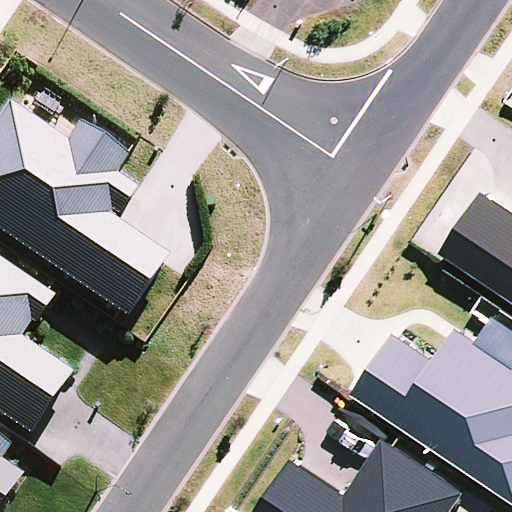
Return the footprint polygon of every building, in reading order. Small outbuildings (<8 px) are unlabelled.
[(0,240),(127,327),(171,263),(109,223),(111,219),(120,224),(139,196),(118,184),(131,164),(80,132),(68,150),(10,109),(0,123),(0,240)] [(511,205),(487,189),(446,250),(453,255),(511,294),(511,205)] [(0,419),(32,441),(74,378),(22,343),(31,328),(36,331),(55,303),(0,265),(0,419)] [(492,320),(480,337),(511,358),(511,321),(498,312),(492,320)] [(401,329),(359,391),(381,406),(511,494),(511,358),(480,337),(463,325),(442,357),(401,329)] [(299,456),(260,511),(454,511),(470,489),(389,434),(350,491),(299,456)] [(0,511),(1,511),(24,481),(2,466),(13,452),(0,443),(0,511)]
